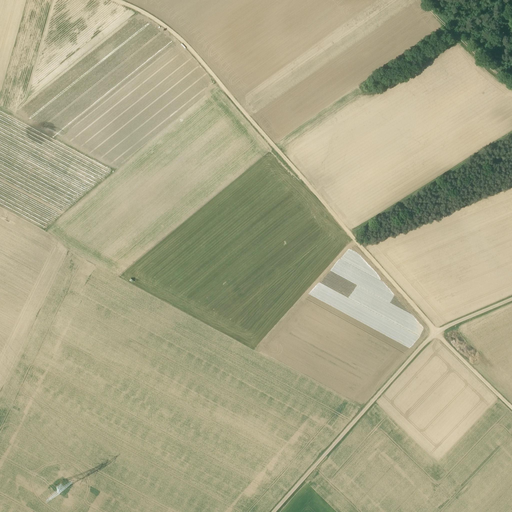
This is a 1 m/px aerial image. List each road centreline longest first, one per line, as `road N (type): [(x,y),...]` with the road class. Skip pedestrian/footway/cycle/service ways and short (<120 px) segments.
road 1 (track): [(511,408),(433,332),(181,38),(111,0)]
road 2 (unclassified): [(274,511),(433,332),(511,300)]
road 3 (track): [(423,0),(511,82)]
